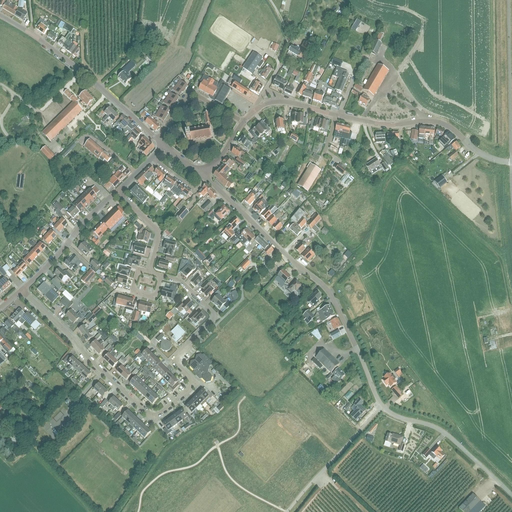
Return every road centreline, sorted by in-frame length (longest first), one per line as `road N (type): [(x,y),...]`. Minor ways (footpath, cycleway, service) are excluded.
road 1 (tertiary): [(511,494),(444,433),(381,407),(323,286),(205,177)]
road 2 (residential): [(22,289),(151,415),(191,385),(176,361)]
road 3 (residential): [(159,140),(48,45),(0,16)]
road 4 (residential): [(475,150),(442,122),(385,125),(338,115)]
road 5 (track): [(381,407),(288,511)]
road 6 (residential): [(22,289),(116,190)]
road 7 (residential): [(176,361),(214,316),(180,280),(161,275)]
